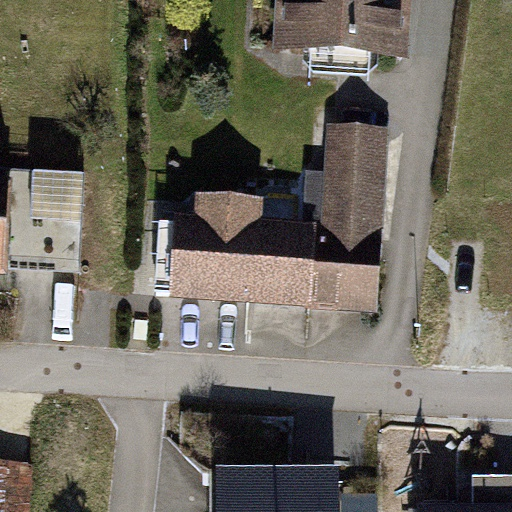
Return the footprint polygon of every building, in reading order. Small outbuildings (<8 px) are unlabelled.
[(281,0),(277,49),(417,59),(421,0),(281,0)] [(0,146),(49,148),(51,104),(0,102),(0,146)] [(327,232),(249,226),(243,311),(385,321),(398,139),(334,135),(327,232)] [(11,174),(0,174),(0,282),(12,282),(11,174)] [(477,509),(425,509),(425,511),(511,511),(511,478),(477,479),(477,509)] [(347,511),(347,479),(216,482),(216,511),(347,511)]
